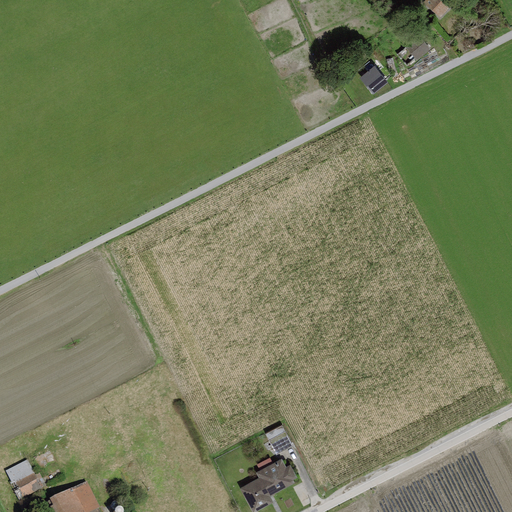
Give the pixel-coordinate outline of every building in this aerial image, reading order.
[(444,0),(423,0),(439,15),(449,5),(444,0)] [(419,32),(405,44),(417,58),(431,46),(419,32)] [(374,65),(361,75),(373,90),(386,80),(374,65)] [(281,424),(265,432),(275,453),(292,445),(281,424)] [(259,476),(240,485),(252,511),(272,501),(269,495),(299,480),(290,463),(286,465),(282,457),(256,470),(259,476)] [(23,503),(46,492),(30,461),(8,472),(23,503)] [(100,511),(86,483),(46,503),(50,511),(100,511)]
